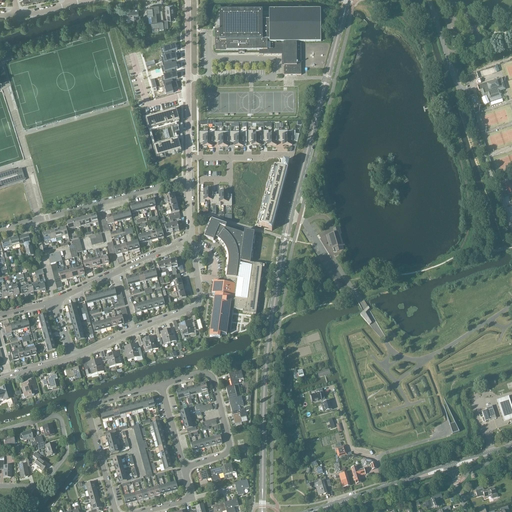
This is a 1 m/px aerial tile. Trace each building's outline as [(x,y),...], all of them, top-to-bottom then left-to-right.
[(175,15),(173,4),(165,5),(167,19),(176,18),(175,15)] [(157,22),(156,13),(159,12),(158,6),(150,7),(150,8),(147,9),(147,16),(151,16),(152,23),(151,23),(151,28),(159,27),(159,29),(163,28),(163,22),(157,22)] [(132,20),(137,19),(137,21),(140,21),(140,16),(139,16),(138,8),(123,10),(119,11),(119,15),(123,15),(123,17),(131,17),(132,20)] [(215,41),(267,40),(269,40),(269,42),(321,42),(320,9),(269,9),(269,20),(263,20),(262,11),(220,11),(220,29),(215,29),(215,41)] [(267,40),(215,41),(215,51),(238,51),(238,53),(244,53),(244,51),(259,50),(259,55),(282,55),(282,44),(267,44),(267,40)] [(282,44),(282,55),(282,66),(284,66),(284,76),(301,75),(301,44),(296,44),(296,43),(284,43),(282,43),(282,44)] [(176,45),(161,49),(163,58),(172,55),(171,52),(177,51),(176,45)] [(176,55),(172,55),(163,58),(161,59),(163,67),(173,65),(172,62),(177,60),(176,55)] [(176,64),(173,65),(163,67),(161,68),(163,74),(165,73),(166,76),(173,74),(172,71),(177,69),(176,64)] [(176,73),(173,74),(166,76),(161,77),(164,86),(173,83),(172,80),(178,79),(176,73)] [(499,91),(504,89),(503,84),(501,79),(477,87),(479,92),(481,91),(483,96),(488,95),(489,99),(500,95),(499,91)] [(176,83),(173,83),(164,86),(166,95),(173,93),(172,90),(178,88),(176,83)] [(176,110),(145,119),(148,131),(180,122),(176,110)] [(143,118),(140,119),(152,161),(155,160),(143,118)] [(204,132),(200,132),(200,143),(203,143),(203,147),(204,147),(207,147),(208,147),(208,132),(204,132)] [(239,133),(239,147),(243,147),(243,143),(247,143),(247,132),(242,133),(242,136),(239,136),(239,133)] [(253,132),(248,132),(248,142),(251,142),(251,146),(252,146),(255,146),(256,146),(256,132),(256,135),(253,135),(253,132)] [(178,140),(153,147),(156,159),(181,152),(181,151),(178,140)] [(259,216),(256,225),(269,228),(268,230),(272,231),(276,217),(288,170),(289,163),(284,162),(282,169),(279,168),(272,166),(259,216)] [(0,188),(23,182),(24,181),(26,181),(23,169),(22,169),(16,171),(15,172),(15,170),(14,170),(0,174),(0,188)] [(213,190),(208,190),(208,201),(212,201),(212,205),(216,205),(216,194),(213,194),(213,190)] [(229,192),(224,192),(224,204),(224,206),(232,206),(232,195),(229,195),(229,192)] [(166,196),(166,198),(166,199),(164,200),(165,203),(168,203),(176,200),(175,194),(166,196)] [(148,201),(150,209),(156,208),(154,200),(148,201)] [(169,209),(178,206),(176,200),(168,203),(169,208),(169,209)] [(145,213),(144,211),(142,203),(136,204),(138,212),(139,215),(145,213)] [(132,214),(138,212),(136,204),(130,206),(132,214)] [(169,218),(173,217),(179,216),(178,213),(180,212),(178,206),(169,209),(169,208),(167,209),(168,212),(170,211),(171,214),(168,215),(169,218)] [(124,213),(126,221),(132,219),(130,211),(124,213)] [(90,216),(92,225),(96,224),(96,226),(99,226),(96,215),(90,216)] [(256,315),(257,311),(258,311),(258,308),(257,308),(258,297),(260,297),(260,294),(259,294),(260,282),(262,282),(262,280),(261,279),(262,268),(263,268),(264,265),(262,265),(262,264),(258,263),(258,264),(257,264),(257,263),(254,263),(254,264),(250,263),(255,233),(245,232),(244,235),(242,235),(242,234),(241,233),(241,232),(240,232),(239,232),(238,231),(237,231),(236,231),(235,232),(234,232),(226,229),(227,227),(212,220),(204,238),(214,242),(215,238),(218,240),(221,242),(222,241),(224,245),(224,246),(226,248),(227,251),(228,254),(229,257),(229,260),(228,264),(227,278),(228,278),(227,284),(222,284),(222,283),(212,281),(210,294),(212,294),(215,295),(210,337),(220,338),(221,335),(227,335),(231,301),(235,302),(234,310),(243,311),(243,313),(256,315)] [(69,231),(75,229),(73,221),(67,223),(69,231)] [(171,225),(173,233),(179,232),(177,223),(171,225)] [(167,235),(173,233),(171,225),(165,226),(167,235)] [(62,238),(65,237),(66,240),(69,239),(68,236),(66,228),(60,230),(62,238)] [(339,235),(341,234),(339,228),(334,230),(335,234),(326,236),(329,246),(332,245),(333,249),(334,253),(336,252),(343,251),(342,247),(344,246),(344,245),(342,246),(339,235)] [(62,238),(60,230),(54,231),(57,242),(62,241),(62,238)] [(156,232),(158,240),(164,238),(162,230),(156,232)] [(51,244),(50,241),(48,233),(42,234),(45,245),(49,245),(51,244)] [(140,244),(146,243),(144,235),(138,236),(140,244)] [(19,238),(21,246),(25,245),(25,249),(28,258),(34,256),(32,247),(30,248),(29,244),(31,243),(29,236),(19,238)] [(20,246),(21,246),(19,238),(11,241),(12,247),(20,245),(20,246)] [(13,249),(12,247),(11,241),(1,243),(3,249),(8,248),(9,250),(13,249)] [(132,244),(134,251),(140,250),(138,242),(132,244)] [(102,252),(100,253),(103,266),(109,264),(107,256),(103,257),(103,254),(102,252)] [(97,267),(95,259),(92,260),(92,257),(91,255),(88,256),(91,269),(97,267)] [(85,270),(91,269),(88,256),(85,257),(86,262),(83,263),(85,270)] [(173,279),(180,278),(179,274),(177,275),(176,272),(177,271),(175,269),(175,268),(178,267),(176,259),(169,261),(172,269),(173,276),(173,279)] [(168,270),(172,269),(169,261),(163,263),(166,273),(166,274),(169,273),(168,270)] [(160,275),(166,273),(163,263),(157,264),(160,275)] [(73,279),(71,271),(68,272),(68,270),(67,266),(64,267),(67,280),(73,279)] [(61,282),(67,280),(64,267),(61,268),(62,273),(59,274),(60,276),(61,279),(61,282)] [(77,269),(79,277),(85,276),(83,268),(77,269)] [(37,282),(40,291),(46,290),(44,283),(41,284),(39,276),(42,275),(41,271),(35,272),(37,282)] [(149,272),(151,280),(157,279),(155,271),(149,272)] [(128,286),(134,285),(132,277),(126,278),(126,279),(123,280),(126,291),(129,291),(128,286)] [(175,289),(183,286),(182,280),(181,280),(180,278),(173,279),(174,282),(173,283),(174,286),(171,288),(171,290),(175,289)] [(10,284),(12,289),(14,296),(20,294),(18,288),(17,284),(13,285),(13,283),(10,284)] [(28,294),(26,285),(25,283),(22,284),(22,286),(20,287),(21,289),(22,296),(28,294)] [(14,296),(12,289),(9,290),(8,285),(5,286),(6,291),(8,297),(14,296)] [(34,293),(32,286),(30,287),(29,285),(26,285),(28,294),(34,293)] [(176,295),(185,292),(183,286),(175,289),(176,295)] [(115,290),(117,297),(119,305),(119,307),(125,306),(120,288),(115,290)] [(117,297),(115,290),(114,289),(109,291),(111,299),(111,302),(114,301),(113,298),(117,297)] [(111,299),(109,291),(103,292),(105,300),(111,299)] [(185,292),(176,295),(164,298),(166,304),(171,303),(170,299),(177,298),(178,301),(186,299),(185,292)] [(87,305),(93,303),(91,295),(85,297),(87,305)] [(157,300),(159,308),(165,306),(163,298),(157,300)] [(78,304),(75,305),(67,307),(69,313),(77,311),(76,307),(78,307),(78,304)] [(136,314),(142,313),(139,305),(133,306),(136,314)] [(121,314),(124,324),(129,322),(126,308),(120,309),(121,312),(121,314)] [(367,323),(370,321),(365,313),(369,310),(368,308),(360,315),(367,323)] [(39,323),(47,321),(46,315),(38,317),(39,323)] [(196,331),(199,331),(195,316),(192,317),(193,321),(191,321),(185,323),(188,336),(190,335),(191,338),(196,336),(196,331)] [(21,322),(23,330),(29,328),(27,320),(21,322)] [(95,333),(101,331),(99,323),(93,325),(95,333)] [(185,323),(179,325),(183,339),(185,338),(185,336),(188,336),(185,323)] [(5,335),(11,333),(9,325),(3,327),(5,335)] [(167,331),(170,343),(177,342),(173,329),(167,331)] [(159,336),(157,336),(157,339),(160,338),(162,338),(164,345),(170,343),(167,331),(161,332),(161,335),(159,336)] [(83,334),(75,336),(77,342),(85,340),(85,339),(87,339),(86,336),(85,333),(83,334)] [(149,338),(152,351),(158,349),(155,336),(149,338)] [(149,338),(142,340),(146,352),(152,351),(149,338)] [(54,344),(46,347),(47,353),(55,350),(54,344)] [(137,344),(131,346),(134,359),(142,357),(140,349),(138,350),(137,344)] [(131,346),(124,347),(128,361),(134,359),(131,346)] [(21,348),(16,349),(17,353),(19,360),(24,359),(22,351),(21,348)] [(28,349),(30,357),(36,355),(34,348),(28,349)] [(112,353),(116,366),(122,364),(119,352),(112,353)] [(105,358),(106,361),(108,361),(110,368),(116,366),(112,353),(106,355),(107,358),(105,358)] [(94,361),(97,374),(104,372),(101,359),(94,361)] [(97,374),(94,361),(86,363),(86,362),(83,363),(86,375),(91,374),(91,375),(97,374)] [(81,379),(78,368),(65,371),(67,376),(68,376),(69,382),(75,380),(76,381),(81,379)] [(232,386),(238,385),(237,380),(243,379),(241,371),(229,374),(232,386)] [(55,376),(54,373),(51,374),(51,377),(45,379),(45,377),(40,378),(41,383),(42,383),(43,389),(47,388),(48,391),(52,390),(52,392),(59,390),(58,387),(56,380),(57,380),(55,376)] [(24,398),(34,396),(33,392),(37,390),(34,379),(29,380),(30,382),(21,385),(24,394),(23,394),(24,398)] [(200,386),(202,394),(208,392),(206,384),(200,386)] [(229,400),(235,399),(234,394),(240,393),(238,385),(232,386),(226,388),(229,400)] [(0,388),(0,397),(2,397),(3,400),(10,398),(13,406),(17,404),(15,396),(12,397),(9,387),(5,389),(5,387),(0,388)] [(190,397),(188,389),(182,390),(184,398),(187,398),(189,405),(189,408),(193,407),(191,400),(190,397)] [(317,394),(310,396),(312,403),(322,400),(320,396),(323,395),(322,389),(316,391),(317,394)] [(181,399),(184,398),(182,390),(176,392),(179,403),(182,402),(181,399)] [(239,406),(239,407),(244,406),(242,397),(241,397),(235,399),(229,400),(232,413),(239,411),(237,406),(239,406)] [(511,408),(508,397),(497,401),(504,423),(511,420),(511,408)] [(153,399),(147,400),(149,408),(149,410),(155,408),(153,399)] [(330,401),(321,404),(322,407),(324,406),(325,412),(332,410),(330,401)] [(200,410),(201,413),(213,410),(211,404),(203,407),(199,408),(200,410)] [(483,423),(486,422),(490,420),(495,418),(492,410),(493,410),(492,407),(486,409),(487,411),(482,412),(484,418),(482,419),(483,423)] [(120,416),(118,408),(112,410),(114,418),(115,420),(120,418),(120,416)] [(239,411),(232,413),(235,425),(242,423),(241,418),(246,417),(244,410),(239,411)] [(182,419),(190,417),(188,411),(180,413),(182,419)] [(108,420),(106,412),(100,413),(103,424),(109,422),(108,420)] [(183,425),(191,422),(190,417),(182,419),(183,425)] [(215,419),(203,422),(204,426),(205,428),(208,427),(217,425),(215,419)] [(153,430),(161,428),(160,422),(152,424),(153,430)] [(191,422),(183,425),(185,430),(187,430),(187,433),(196,430),(196,428),(193,428),(191,422)] [(455,423),(449,425),(453,434),(459,432),(455,423)] [(54,435),(51,425),(42,427),(43,432),(42,432),(43,434),(44,434),(45,437),(54,435)] [(145,449),(144,445),(143,442),(139,428),(136,429),(134,429),(146,476),(149,475),(152,474),(145,449)] [(21,434),(21,436),(20,436),(20,437),(20,438),(20,439),(21,440),(22,440),(23,440),(23,442),(33,439),(30,431),(27,432),(27,433),(21,434)] [(118,438),(115,438),(114,435),(106,437),(108,443),(116,441),(119,440),(118,438)] [(213,436),(214,438),(216,446),(222,444),(220,436),(217,437),(216,435),(213,436)] [(5,447),(15,444),(12,436),(3,439),(5,447)] [(39,445),(39,444),(37,438),(34,439),(35,443),(31,444),(32,447),(36,446),(37,446),(39,445)] [(109,449),(117,446),(116,441),(108,443),(109,449)] [(39,445),(37,446),(38,450),(45,448),(46,450),(48,457),(56,454),(53,444),(46,446),(45,443),(43,444),(39,445)] [(193,452),(199,451),(197,443),(191,444),(193,452)] [(117,446),(109,449),(111,455),(119,452),(117,446)] [(335,448),(336,451),(338,457),(347,455),(344,446),(335,448)] [(42,472),(47,466),(39,460),(41,457),(35,453),(32,457),(37,460),(34,465),(39,469),(39,470),(42,472)] [(114,466),(122,464),(122,461),(124,460),(123,457),(121,458),(113,460),(114,466)] [(21,478),(28,477),(26,468),(29,467),(28,460),(25,461),(25,464),(18,466),(21,478)] [(0,470),(0,471),(3,471),(3,478),(11,478),(11,466),(4,466),(4,464),(4,462),(0,461),(0,470)] [(125,463),(122,464),(114,466),(116,472),(124,470),(123,466),(126,466),(125,463)] [(171,463),(163,465),(165,471),(172,469),(171,463)] [(235,465),(234,465),(234,464),(221,468),(224,477),(225,480),(233,478),(232,475),(236,474),(235,468),(236,468),(235,465)] [(357,471),(357,470),(356,467),(351,468),(354,478),(353,478),(354,481),(355,481),(356,485),(361,483),(359,477),(365,475),(364,469),(357,471)] [(220,478),(224,477),(221,468),(209,471),(211,480),(212,483),(221,481),(220,478)] [(117,478),(125,475),(125,472),(127,471),(127,469),(124,470),(116,472),(117,478)] [(207,481),(211,480),(209,471),(197,474),(200,487),(208,485),(207,481)] [(342,475),(339,476),(341,482),(343,489),(350,486),(346,473),(342,475)] [(125,475),(117,478),(119,484),(127,481),(125,475)] [(326,488),(328,487),(326,481),(326,479),(322,480),(322,482),(315,484),(318,496),(327,493),(326,488)] [(247,480),(235,484),(234,484),(238,496),(244,494),(243,490),(249,488),(247,480)] [(87,491),(96,489),(95,482),(85,484),(87,491)] [(170,485),(172,493),(178,491),(176,483),(170,485)] [(496,494),(494,488),(484,491),(484,489),(476,492),(477,496),(483,494),(485,498),(488,497),(488,498),(492,496),(493,498),(498,497),(497,494),(496,494)] [(89,498),(98,495),(96,489),(87,491),(89,498)] [(91,504),(100,502),(98,495),(89,498),(86,499),(87,501),(90,500),(90,503),(91,504)] [(441,495),(434,497),(431,498),(432,501),(428,502),(428,503),(425,504),(426,508),(429,507),(430,509),(434,507),(434,508),(439,507),(437,500),(442,499),(441,495)] [(126,505),(132,504),(129,496),(123,497),(126,505)] [(224,503),(226,509),(226,511),(235,511),(234,507),(238,506),(237,500),(224,503)] [(91,504),(92,511),(91,511),(99,511),(102,511),(101,508),(102,508),(100,502),(91,504)] [(222,511),(226,509),(224,503),(212,506),(213,511),(222,511)]
